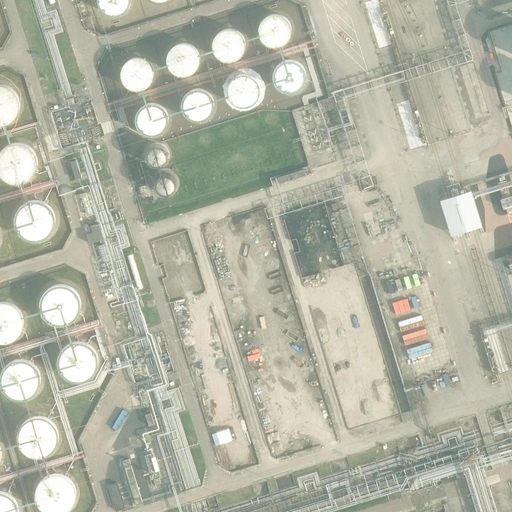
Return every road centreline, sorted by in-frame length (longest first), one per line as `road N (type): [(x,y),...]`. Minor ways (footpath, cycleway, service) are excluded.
road 1 (unknown): [(192,220),(271,474)]
road 2 (unknown): [(271,196),(350,448)]
road 3 (unknown): [(410,0),(424,16),(465,138)]
road 4 (unknown): [(353,0),(391,129)]
